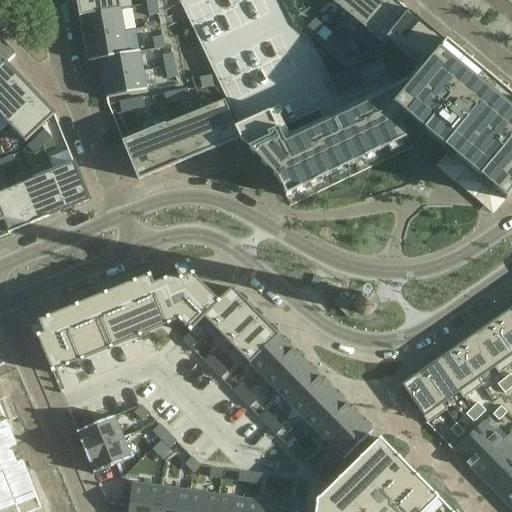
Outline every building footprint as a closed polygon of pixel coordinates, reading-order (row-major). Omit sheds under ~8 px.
[(118,0),(77,0),(80,17),(120,10),(118,0)] [(330,0),(348,14),(359,0),(330,0)] [(359,0),(348,14),(365,29),(389,0),(359,0)] [(393,0),(389,0),(365,29),(384,44),(409,13),(393,0)] [(160,4),(150,5),(152,17),(162,15),(160,4)] [(120,10),(80,17),(84,39),(124,32),(120,10)] [(266,109),(234,124),(240,139),(239,139),(284,180),(290,193),(408,138),(403,127),(412,122),(506,200),(511,192),(511,98),(439,38),(409,13),(384,44),(414,70),(422,76),(418,82),(283,145),(266,109)] [(311,20),(305,28),(314,35),(320,28),(311,20)] [(124,32),(84,39),(89,63),(100,61),(100,60),(129,55),(128,54),(124,32)] [(328,34),(322,42),(331,49),(337,42),(328,34)] [(166,39),(154,41),(155,51),(167,49),(166,39)] [(337,42),(331,49),(340,57),(347,49),(337,42)] [(1,43),(0,43),(0,71),(7,65),(15,57),(1,43)] [(129,55),(100,60),(100,61),(103,79),(143,72),(140,52),(128,54),(129,55)] [(169,56),(159,57),(161,69),(171,68),(169,56)] [(0,102),(22,81),(7,65),(0,71),(0,102)] [(171,68),(161,69),(163,81),(173,79),(171,68)] [(209,71),(197,73),(199,83),(211,81),(209,71)] [(143,72),(103,79),(107,99),(147,92),(143,72)] [(22,81),(0,102),(0,116),(9,126),(38,98),(22,81)] [(187,91),(176,93),(177,103),(189,101),(187,91)] [(176,93),(164,96),(166,106),(177,103),(176,93)] [(38,98),(9,126),(25,143),(55,115),(38,98)] [(144,99),(132,102),(134,112),(146,109),(144,99)] [(132,102),(121,104),(122,114),(134,112),(132,102)] [(225,102),(204,111),(219,148),(239,139),(240,139),(234,124),(225,102)] [(204,111),(184,119),(199,156),(219,148),(204,111)] [(184,119),(164,127),(179,164),(199,156),(184,119)] [(164,127),(144,135),(159,172),(179,164),(164,127)] [(45,131),(36,139),(43,147),(52,138),(45,131)] [(144,135),(123,144),(138,181),(159,172),(144,135)] [(36,139),(27,148),(34,155),(43,147),(36,139)] [(13,156),(2,161),(6,170),(17,165),(13,156)] [(74,164),(54,172),(69,209),(89,201),(74,164)] [(54,172),(34,180),(49,218),(69,209),(54,172)] [(34,180),(14,189),(29,226),(49,218),(34,180)] [(0,194),(0,214),(8,234),(10,234),(29,226),(14,189),(0,194)] [(0,239),(10,235),(10,234),(8,234),(0,214),(0,239)] [(43,334),(36,337),(38,340),(51,372),(52,375),(55,373),(66,368),(66,369),(69,367),(68,365),(66,361),(177,315),(179,320),(178,321),(179,322),(181,324),(188,331),(190,333),(190,334),(192,331),(204,319),(204,318),(219,303),(219,302),(218,302),(194,277),(193,274),(189,266),(190,266),(188,263),(186,264),(186,265),(177,268),(174,269),(175,272),(176,272),(177,276),(166,280),(163,281),(163,282),(154,286),(150,276),(147,277),(147,278),(136,283),(135,282),(133,283),(133,284),(107,295),(106,294),(104,295),(106,300),(80,311),(78,306),(75,307),(49,318),(46,319),(39,322),(43,334)] [(219,303),(204,318),(204,319),(219,334),(248,305),(232,289),(219,302),(219,303)] [(368,294),(364,294),(361,294),(358,296),(355,299),(354,302),(353,305),(354,309),(356,312),(359,314),(362,316),(365,316),(369,316),(372,314),(374,311),(376,308),(376,304),(376,301),(374,298),(371,295),(368,294)] [(333,303),(347,318),(355,310),(341,295),(333,303)] [(248,305),(219,334),(234,349),(263,320),(248,305)] [(511,316),(509,311),(491,323),(511,353),(511,316)] [(263,320),(234,349),(249,364),(278,336),(263,320)] [(511,353),(491,323),(473,336),(499,373),(511,363),(511,353)] [(190,333),(182,340),(191,349),(198,342),(190,334),(190,333)] [(278,336),(249,364),(262,378),(292,350),(278,336)] [(473,336),(455,348),(481,385),(482,385),(478,379),(494,368),(498,373),(499,373),(473,336)] [(455,348),(438,361),(463,398),(481,385),(455,348)] [(292,350),(262,378),(273,389),(275,391),(304,363),(292,350)] [(211,355),(204,362),(212,371),(220,364),(211,355)] [(438,361),(420,373),(446,410),(446,409),(442,403),(458,392),(462,398),(463,398),(438,361)] [(304,363),(275,391),(289,405),(318,376),(304,363)] [(220,364),(212,371),(221,380),(228,373),(220,364)] [(420,373),(401,386),(403,388),(422,416),(424,418),(427,423),(446,410),(420,373)] [(511,377),(509,373),(502,378),(509,388),(511,385),(511,377)] [(318,376),(289,405),(302,419),(331,390),(318,376)] [(502,378),(496,382),(502,392),(509,388),(502,378)] [(0,381),(0,509),(19,501),(17,496),(35,489),(15,440),(27,435),(10,393),(5,395),(0,381)] [(240,384),(233,391),(241,400),(248,393),(240,384)] [(331,390),(302,419),(316,432),(345,404),(331,390)] [(248,393),(241,400),(249,409),(257,402),(248,393)] [(477,403),(471,409),(479,417),(485,412),(477,403)] [(345,404),(316,432),(329,446),(358,418),(345,404)] [(141,406),(134,413),(143,422),(150,415),(141,406)] [(501,407),(493,415),(499,421),(507,413),(501,407)] [(471,409),(465,414),(474,423),(479,417),(471,409)] [(267,412),(259,419),(268,427),(275,420),(267,412)] [(114,417),(76,433),(85,453),(123,438),(114,417)] [(358,418),(329,446),(344,461),(373,433),(358,418)] [(275,420),(268,427),(276,436),(283,429),(275,420)] [(483,422),(454,451),(473,471),(502,442),(483,422)] [(160,425),(153,432),(161,441),(168,434),(160,425)] [(446,433),(440,439),(449,447),(455,442),(446,433)] [(168,434),(161,441),(169,449),(177,442),(168,434)] [(123,438),(85,453),(94,474),(131,459),(123,438)] [(294,439),(286,446),(295,455),(302,448),(294,439)] [(316,502),(314,511),(450,511),(380,440),(316,502)] [(511,451),(502,442),(473,471),(488,487),(491,490),(511,469),(511,451)] [(302,448),(295,455),(303,463),(310,456),(302,448)] [(192,458),(185,465),(193,474),(201,467),(192,458)] [(321,467),(313,474),(322,483),(329,476),(321,467)] [(211,468),(210,478),(221,480),(223,470),(211,468)] [(511,469),(491,490),(510,509),(511,506),(511,469)] [(240,472),(238,482),(250,484),(251,474),(240,472)] [(251,474),(250,484),(262,486),(263,475),(251,474)] [(297,480),(296,490),(308,492),(309,482),(297,480)] [(132,484),(128,511),(158,511),(162,488),(132,484)] [(162,488),(158,511),(187,511),(190,492),(162,488)] [(190,492),(187,511),(216,511),(219,496),(190,492)] [(219,496),(216,511),(245,511),(247,500),(219,496)] [(247,500),(245,511),(274,511),(276,504),(247,500)]
